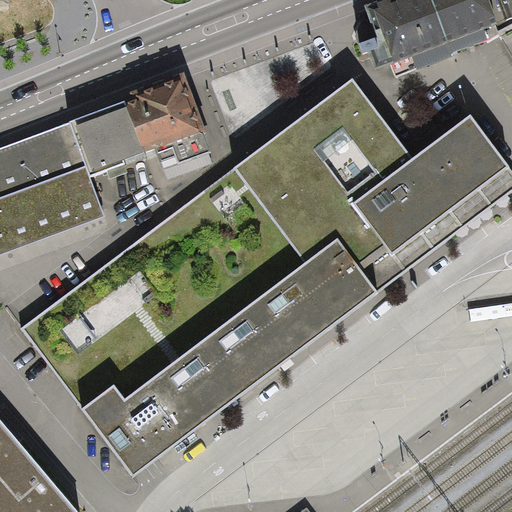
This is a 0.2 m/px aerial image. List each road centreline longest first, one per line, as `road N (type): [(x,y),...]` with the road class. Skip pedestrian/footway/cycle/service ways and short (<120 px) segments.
road 1 (primary): [(145,55),(294,0)]
road 2 (primary): [(0,114),(145,55)]
